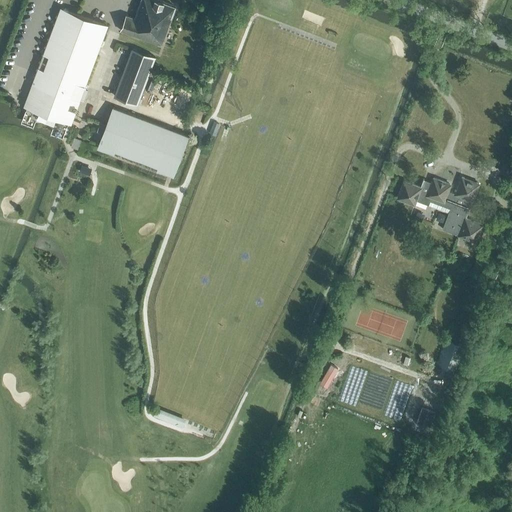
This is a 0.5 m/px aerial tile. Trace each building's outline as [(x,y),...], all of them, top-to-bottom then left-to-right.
[(161,46),(175,8),(153,0),(141,0),(134,19),(126,16),(120,31),(161,46)] [(108,25),(61,8),(32,84),(33,84),(33,83),(35,84),(28,103),(70,119),(74,109),(76,110),(77,107),(75,106),(77,100),(79,100),(79,101),(108,25)] [(173,37),(179,26),(174,23),(168,35),(173,37)] [(155,57),(132,48),(114,96),(138,104),(155,57)] [(188,135),(113,107),(106,125),(101,124),(99,130),(104,132),(99,144),(115,150),(115,149),(159,166),(158,167),(174,173),(188,135)] [(429,206),(450,213),(443,229),(476,243),(483,225),(466,218),(480,184),(463,177),(456,193),(449,190),(451,185),(434,177),(431,184),(423,181),(421,187),(406,180),(398,197),(415,205),(417,201),(429,206)] [(460,315),(462,305),(452,303),(450,313),(460,315)] [(436,362),(457,370),(467,344),(446,337),(436,362)] [(157,407),(153,417),(183,429),(187,419),(157,407)]
